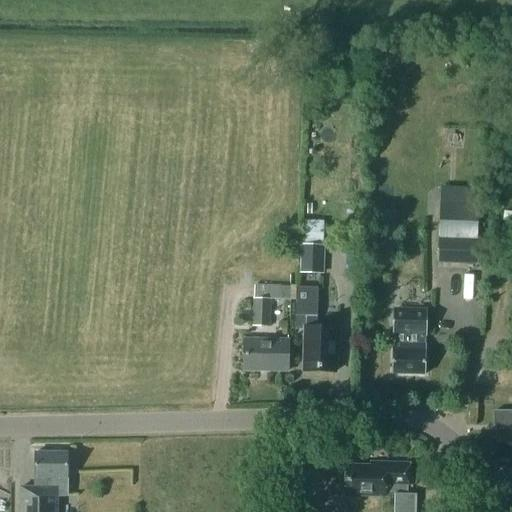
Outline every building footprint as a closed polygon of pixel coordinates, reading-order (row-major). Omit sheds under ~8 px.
[(370,226),(370,245),(384,245),(385,226),(370,226)] [(478,238),(438,237),(437,263),(478,265),(478,238)] [(301,246),(301,274),(321,274),(322,246),(301,246)] [(277,302),(276,321),(291,321),(292,288),(255,287),(254,328),(271,328),(271,301),(277,302)] [(296,328),(306,328),(305,329),(305,372),(334,372),(335,351),(339,351),(339,328),(317,328),(317,316),(318,288),(297,287),(295,329),(296,329),(296,328)] [(392,374),(425,375),(426,345),(424,345),(425,336),(426,336),(427,312),(394,311),(394,334),(394,344),(393,344),(392,374)] [(288,342),(244,342),(243,371),(288,372),(288,342)] [(511,411),(492,411),(492,425),(507,425),(506,433),(497,432),(496,459),(511,458),(511,411)] [(68,452),(35,452),(36,479),(37,479),(37,488),(21,488),(21,511),(58,511),(58,495),(68,495),(68,479),(68,452)] [(371,464),(371,467),(346,466),(346,496),(386,496),(386,492),(397,492),(397,494),(396,494),(396,495),(397,495),(397,511),(414,511),(415,494),(403,494),(404,484),(410,485),(410,464),(371,464)]
